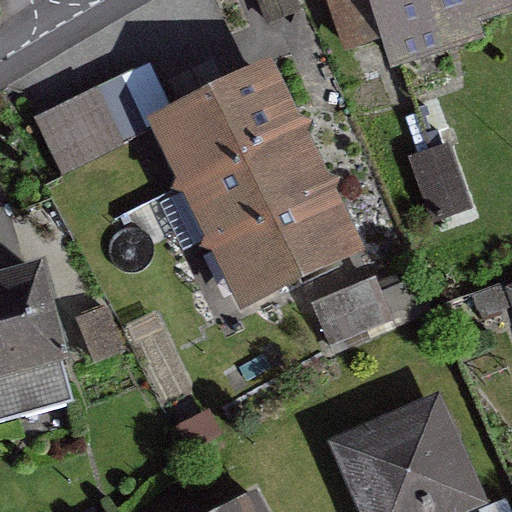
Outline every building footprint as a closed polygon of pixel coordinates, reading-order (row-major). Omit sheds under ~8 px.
[(302,0),(267,0),(276,22),(307,10),(302,0)] [(331,0),(348,51),(508,0),(331,0)] [(266,72),(169,119),(256,295),(352,248),(331,206),(313,168),(281,104),(266,72)] [(123,78),(111,84),(78,101),(48,116),(72,163),(147,126),(123,78)] [(0,270),(0,424),(70,405),(57,358),(56,358),(33,276),(6,283),(3,270),(0,270)] [(373,291),(316,312),(327,344),(385,324),(373,291)] [(93,364),(118,354),(101,311),(76,322),(93,364)] [(431,410),(339,450),(365,511),(448,511),(471,502),(431,410)] [(256,511),(249,498),(222,511),(256,511)] [(481,511),(507,511),(503,502),(481,511)]
